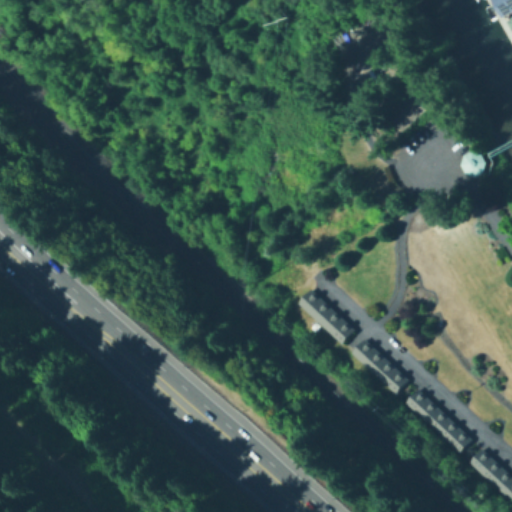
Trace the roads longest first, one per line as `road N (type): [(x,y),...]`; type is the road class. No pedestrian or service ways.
road 1 (trunk): [(302,511),(0,236)]
road 2 (residential): [(317,274),(511,457)]
road 3 (track): [(92,511),(0,408)]
road 4 (residential): [(428,165),(480,197),(511,247)]
